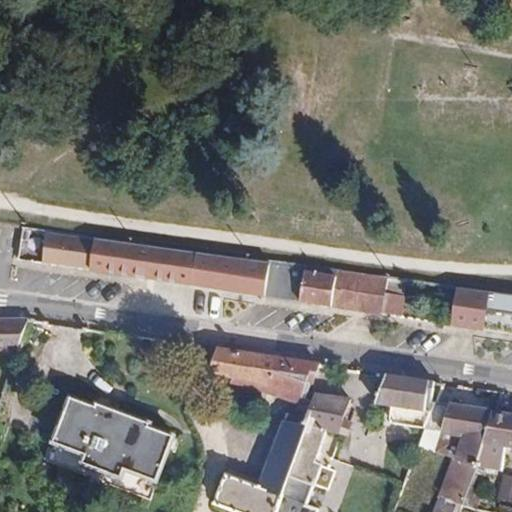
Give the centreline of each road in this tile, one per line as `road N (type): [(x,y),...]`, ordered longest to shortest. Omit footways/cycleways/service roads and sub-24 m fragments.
road 1 (tertiary): [(0,300),(511,378)]
road 2 (track): [(511,270),(303,252),(0,201)]
